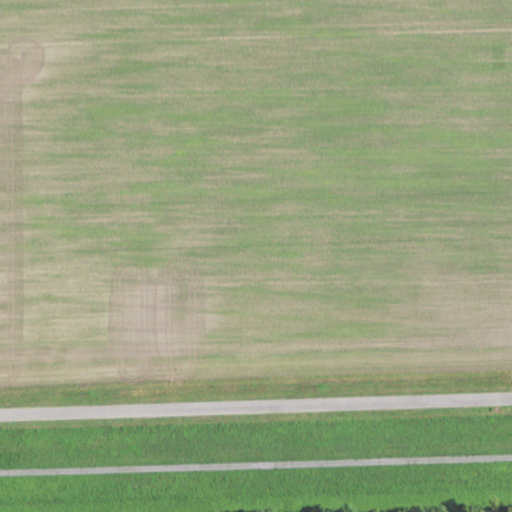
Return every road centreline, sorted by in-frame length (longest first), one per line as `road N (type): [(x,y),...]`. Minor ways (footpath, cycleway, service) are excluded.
road 1 (track): [(0,470),(511,454)]
road 2 (tertiary): [(511,397),(0,413)]
